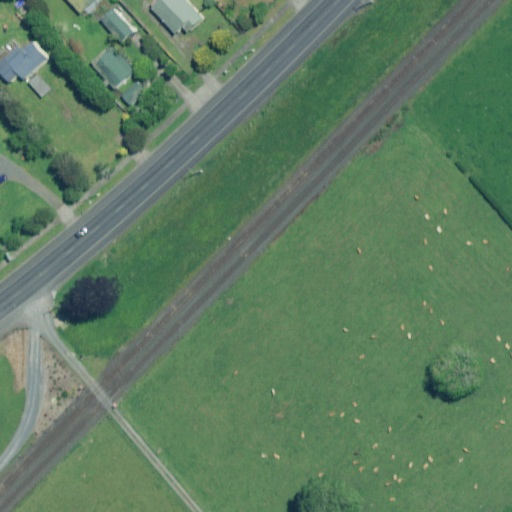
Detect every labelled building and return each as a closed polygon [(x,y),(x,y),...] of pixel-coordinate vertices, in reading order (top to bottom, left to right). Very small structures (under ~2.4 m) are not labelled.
[(72,0),(85,14),(100,0),(72,0)] [(206,18),(189,0),(164,0),(155,8),(179,34),(187,27),(191,32),(206,18)] [(119,4),(102,18),(121,39),(137,25),(119,4)] [(54,59),(36,38),(23,49),(2,68),(14,83),(24,74),(29,80),(54,59)] [(139,70),(117,47),(96,68),(118,90),(139,70)] [(54,90),(41,75),(32,83),(45,98),(54,90)] [(155,87),(144,77),(125,96),(135,106),(155,87)]
